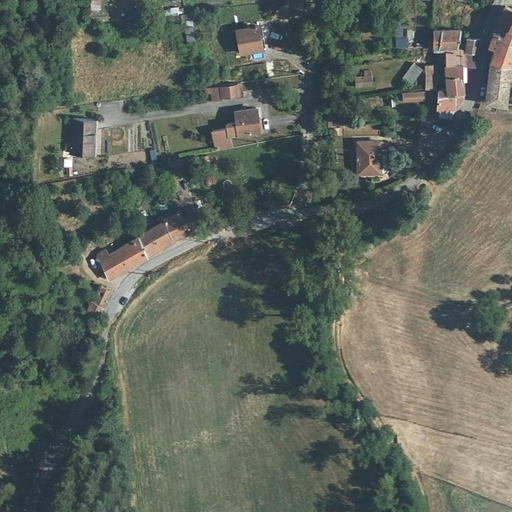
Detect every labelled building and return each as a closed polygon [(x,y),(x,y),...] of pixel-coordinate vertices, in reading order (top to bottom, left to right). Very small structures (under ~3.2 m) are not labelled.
[(511,9),(504,6),(496,28),(504,32),(506,28),(511,29),(511,9)] [(193,25),(184,26),(187,40),(196,39),(193,25)] [(258,25),(236,29),(241,53),(262,49),(258,25)] [(490,62),(486,100),(506,104),(510,79),(511,78),(511,69),(511,70),(511,68),(511,29),(506,28),(504,32),(496,28),(489,46),(495,48),(490,62)] [(439,30),(433,30),(433,31),(432,48),(439,48),(458,47),(460,34),(461,30),(439,30)] [(396,37),(395,47),(407,47),(408,38),(396,37)] [(463,63),(475,65),(475,52),(477,53),(479,39),(468,38),(466,50),(446,51),(446,64),(463,63)] [(273,61),(266,62),(268,76),(275,76),(273,61)] [(421,69),(413,63),(402,77),(411,83),(421,69)] [(464,98),(463,63),(446,64),(446,91),(439,92),(437,108),(446,108),(457,108),(464,99),(464,98)] [(437,64),(425,65),(425,89),(433,90),(437,79),(437,64)] [(370,71),(365,71),(365,76),(357,77),(358,86),(370,85),(370,71)] [(238,83),(205,88),(206,94),(214,93),(216,101),(222,100),(222,98),(239,95),(238,83)] [(409,93),(402,93),(403,101),(425,99),(425,92),(409,93)] [(214,138),(228,135),(240,133),(260,130),(256,107),(235,110),(236,122),(226,124),(227,128),(212,130),(214,138)] [(346,114),(335,115),(335,124),(346,123),(346,114)] [(94,120),(73,119),(71,151),(92,153),(94,120)] [(216,151),(230,148),(228,135),(214,138),(216,151)] [(359,173),(381,172),(380,145),(379,140),(357,141),(359,173)] [(171,177),(187,174),(184,158),(168,161),(171,177)] [(139,235),(148,255),(168,242),(172,240),(174,238),(178,237),(188,232),(185,226),(180,211),(163,218),(164,220),(147,231),(139,235)] [(108,278),(108,279),(139,260),(148,255),(139,235),(109,254),(105,249),(97,253),(96,258),(101,259),(104,267),(108,278)] [(110,294),(113,289),(109,288),(103,287),(99,286),(93,301),(91,300),(88,311),(98,317),(110,294)]
